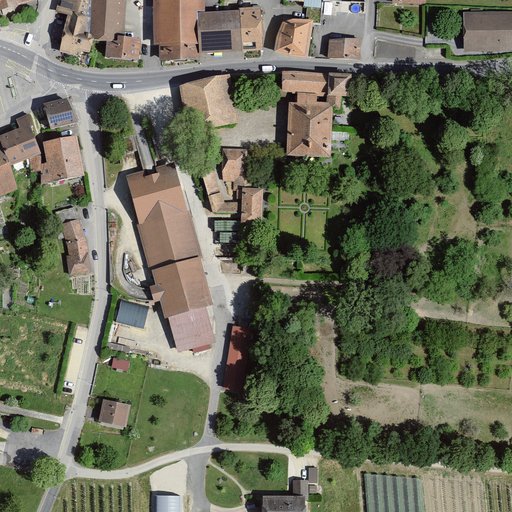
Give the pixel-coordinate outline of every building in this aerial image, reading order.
[(0,0),(0,8),(32,0),(0,0)] [(91,53),(93,40),(90,40),(91,33),(87,33),(89,17),(86,16),(89,0),(59,0),(56,11),(68,15),(60,52),(77,56),(78,50),(91,53)] [(92,0),(91,33),(90,40),(93,40),(106,40),(118,41),(118,36),(125,36),(126,0),(92,0)] [(199,59),(199,53),(198,13),(205,12),(205,0),(153,0),(154,45),(159,45),(161,61),(199,59)] [(240,11),(242,51),(263,50),(261,7),(240,8),(240,11)] [(242,51),(240,11),(205,12),(198,13),(199,53),(242,51)] [(511,49),(511,13),(466,14),(466,49),(511,49)] [(308,56),(313,21),(294,19),(283,23),(278,34),(275,52),(308,56)] [(141,39),(125,36),(118,36),(118,41),(106,40),(106,56),(139,62),(141,39)] [(360,60),(361,39),(330,39),(328,58),(360,60)] [(240,123),(230,76),(182,86),(192,133),(240,123)] [(348,83),(281,79),(280,95),(297,96),(296,110),(288,110),(285,157),(326,159),(328,114),(337,115),(338,103),(347,104),(348,83)] [(68,98),(45,104),(50,127),(76,121),(68,98)] [(33,126),(29,115),(18,119),(22,129),(0,137),(1,143),(9,165),(40,153),(30,127),(33,126)] [(85,175),(78,136),(44,142),(52,181),(85,175)] [(1,143),(0,143),(0,196),(18,189),(9,165),(1,143)] [(248,151),(223,150),(222,181),(234,181),(234,190),(242,190),(247,190),(248,151)] [(241,213),(241,202),(226,203),(207,154),(193,154),(213,213),(241,213)] [(187,211),(175,163),(127,176),(149,271),(151,270),(199,259),(203,257),(191,211),(187,211)] [(262,226),(263,190),(247,190),(242,190),(241,202),(241,213),(241,226),(262,226)] [(59,227),(62,227),(77,222),(79,221),(75,209),(55,215),(59,227)] [(84,242),(77,222),(62,227),(68,246),(84,242)] [(91,274),(84,242),(68,246),(65,246),(68,258),(63,259),(67,279),(91,274)] [(213,305),(199,259),(151,270),(155,285),(150,287),(155,302),(160,301),(165,318),(169,318),(206,307),(213,305)] [(148,308),(120,302),(115,325),(142,332),(148,308)] [(216,342),(206,307),(169,318),(179,353),(216,342)] [(248,333),(233,330),(226,372),(242,374),(248,333)] [(128,366),(113,362),(111,370),(126,374),(128,366)] [(126,426),(130,406),(104,400),(100,420),(126,426)] [(309,481),(318,482),(319,467),(310,466),(309,481)] [(304,511),(305,481),(291,481),(291,495),(262,495),(261,511),(304,511)] [(180,511),(181,495),(156,495),(156,511),(180,511)]
